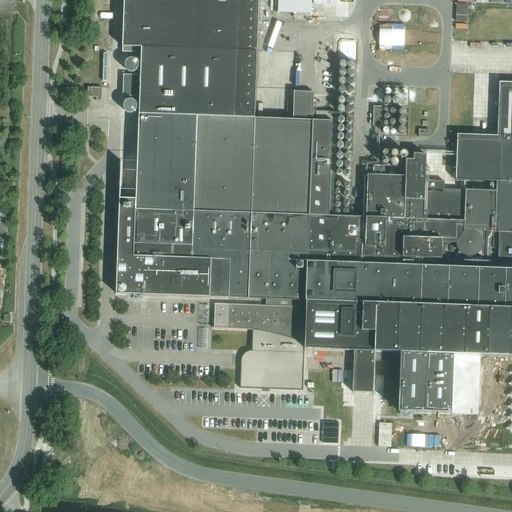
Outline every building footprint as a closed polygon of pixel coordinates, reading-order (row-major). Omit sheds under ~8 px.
[(329,18),(328,0),(280,0),(280,17),(329,18)] [(398,32),(398,22),(386,22),(386,32),(398,32)] [(137,35),(125,35),(126,46),(144,44),(144,37),(141,38),(141,34),(137,35)] [(401,48),(419,48),(419,36),(402,36),(401,48)] [(432,46),(432,69),(444,69),(444,46),(432,46)] [(322,302),(321,326),(332,326),(343,327),(343,318),(361,319),(362,303),(363,304),(365,304),(376,304),(375,352),(397,353),(420,354),(443,355),(466,356),(489,357),(491,308),(506,309),(511,309),(511,265),(422,262),(423,259),(441,260),(442,243),(457,244),(457,246),(458,248),(459,250),(461,253),(463,255),(465,256),(468,256),(469,257),(472,256),(474,256),(476,255),(478,254),(479,252),(480,251),(481,250),(482,248),(482,246),(483,243),(483,241),(482,238),(480,236),(478,234),(474,233),(475,230),(484,231),(484,232),(495,233),(499,233),(498,257),(511,257),(511,137),(507,137),(503,137),(459,135),(458,135),(457,152),(456,181),(497,182),(497,192),(466,191),(464,222),(443,221),(432,220),(424,220),(425,200),(425,181),(409,180),(406,180),(406,177),(367,175),(366,218),(361,218),(351,217),(347,217),(328,217),(309,216),(313,121),(293,120),(255,119),(254,119),(236,118),(238,52),(142,48),(140,115),(136,209),(135,245),(134,257),(192,259),(191,297),(210,298),(229,299),(248,299),(266,300),(266,306),(229,305),(228,329),(227,329),(243,330),(258,332),(263,333),(272,334),(272,340),(279,340),(279,336),(280,336),(299,342),(306,344),(304,343),(306,308),(306,301),(322,302)] [(88,79),(100,80),(100,62),(88,61),(88,79)] [(388,61),(388,76),(400,76),(400,61),(388,61)] [(408,82),(409,102),(418,101),(417,81),(408,82)] [(450,97),(466,98),(466,86),(451,85),(450,97)] [(469,98),(479,97),(478,85),(468,86),(469,98)] [(483,86),(482,98),(495,99),(496,88),(483,86)] [(102,88),(88,88),(87,98),(96,98),(96,102),(102,102),(102,88)] [(416,104),(416,116),(434,117),(434,104),(416,104)] [(382,126),(383,107),(374,107),(373,126),(382,126)] [(342,188),(352,188),(353,129),(340,129),(340,180),(330,180),(329,213),(342,213),(342,188)] [(429,130),(419,130),(418,137),(429,138),(429,130)] [(385,176),(385,166),(374,166),(373,175),(385,176)] [(338,444),(339,423),(323,422),(322,443),(338,444)]
